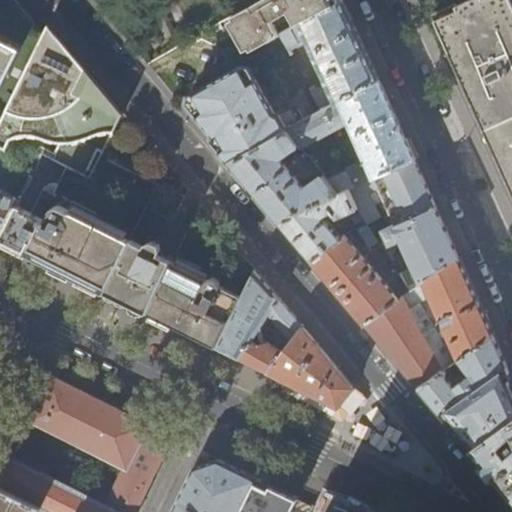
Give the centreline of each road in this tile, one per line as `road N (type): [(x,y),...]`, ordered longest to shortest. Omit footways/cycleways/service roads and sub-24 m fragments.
road 1 (residential): [(488,511),(59,0)]
road 2 (residential): [(27,307),(438,511)]
road 3 (residential): [(377,0),(511,296)]
